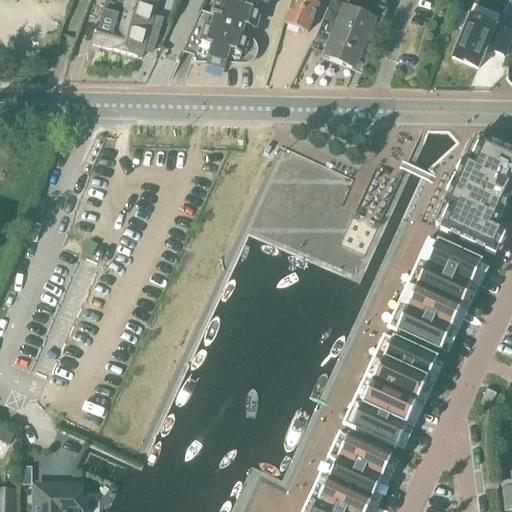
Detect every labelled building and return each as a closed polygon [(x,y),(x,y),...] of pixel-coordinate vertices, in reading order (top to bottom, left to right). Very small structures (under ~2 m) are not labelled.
[(153,16),(157,1),(153,0),(108,0),(106,5),(105,5),(97,31),(92,45),(141,60),(143,51),(150,53),(152,47),(155,48),(163,20),(153,16)] [(251,14),(255,1),(252,0),(223,0),(223,2),(219,1),(212,16),(250,28),(255,30),(256,28),(255,28),(258,17),(251,14)] [(308,33),(319,5),(307,0),(294,0),(285,24),(308,33)] [(379,29),(388,11),(384,0),(332,0),(314,43),(328,48),(324,58),(354,70),(355,67),(363,71),(367,59),(360,55),(371,26),(379,29)] [(244,66),(248,65),(252,63),(255,60),(257,56),(258,51),(257,47),(254,43),(251,40),(247,37),(250,28),(212,16),(201,12),(182,54),(194,57),(191,64),(207,65),(206,67),(223,72),(225,65),(244,66)] [(478,70),(495,28),(469,17),(451,59),(478,70)] [(491,52),(505,58),(511,40),(511,33),(500,29),(491,52)] [(444,209),(435,227),(441,230),(440,232),(495,257),(506,232),(496,227),(511,192),(511,155),(482,141),(481,144),(480,143),(475,141),(466,161),(465,160),(461,169),(442,209),(444,209)] [(428,240),(418,262),(471,286),(481,264),(428,240)] [(418,262),(407,284),(460,309),(471,286),(418,262)] [(407,284),(397,307),(450,331),(460,309),(407,284)] [(397,307),(387,329),(440,354),(450,331),(397,307)] [(384,336),(373,359),(426,383),(437,361),(384,336)] [(373,359),(363,381),(416,406),(426,383),(373,359)] [(363,381),(352,404),(405,428),(416,406),(363,381)] [(496,395),(486,390),(480,404),(490,408),(496,395)] [(352,404),(342,426),(395,451),(405,428),(352,404)] [(14,437),(0,429),(0,440),(10,445),(14,437)] [(339,433),(328,456),(382,480),(392,458),(339,433)] [(319,477),(318,478),(371,503),(382,480),(328,456),(328,457),(319,477)] [(31,487),(32,469),(19,469),(19,487),(31,487)] [(505,511),(511,510),(511,475),(511,476),(511,478),(511,488),(503,489),(505,511)] [(318,478),(308,501),(332,511),(366,511),(371,503),(318,478)] [(36,487),(35,511),(83,511),(84,487),(36,487)] [(0,511),(14,511),(15,492),(0,491),(0,511)] [(332,511),(308,501),(302,511),(332,511)]
